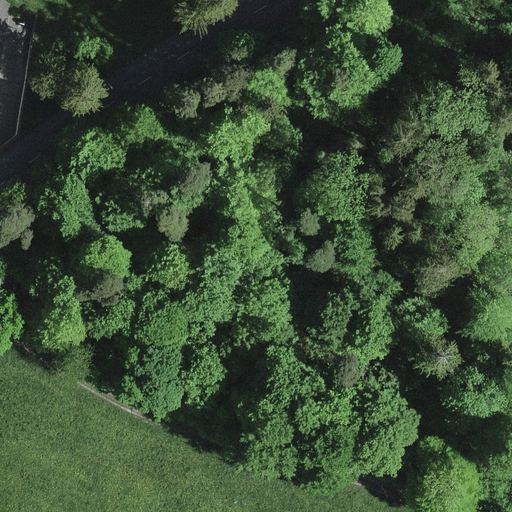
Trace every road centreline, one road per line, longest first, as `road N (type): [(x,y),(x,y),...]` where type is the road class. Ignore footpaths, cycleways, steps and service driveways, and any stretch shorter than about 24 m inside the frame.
road 1 (track): [(0,319),(134,401),(262,451),(463,511)]
road 2 (tertiary): [(0,196),(307,0)]
